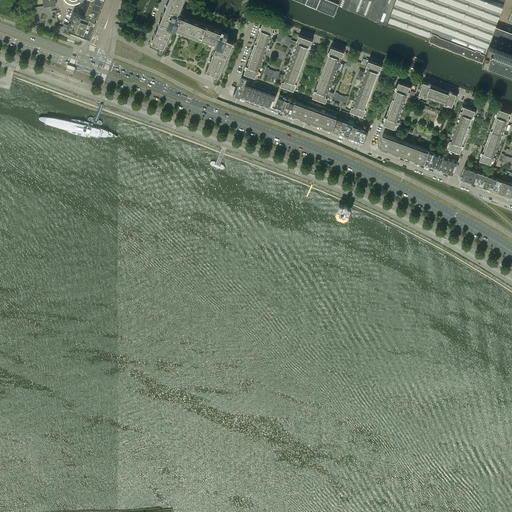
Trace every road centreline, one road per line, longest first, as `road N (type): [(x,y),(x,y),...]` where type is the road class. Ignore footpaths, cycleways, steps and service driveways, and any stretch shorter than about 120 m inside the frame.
road 1 (unclassified): [(0,62),(351,195),(511,285)]
road 2 (primary): [(87,71),(342,167),(511,256)]
road 3 (primary): [(511,247),(320,149),(95,61)]
road 4 (residential): [(225,92),(253,13),(322,39)]
road 5 (residential): [(225,92),(106,31)]
